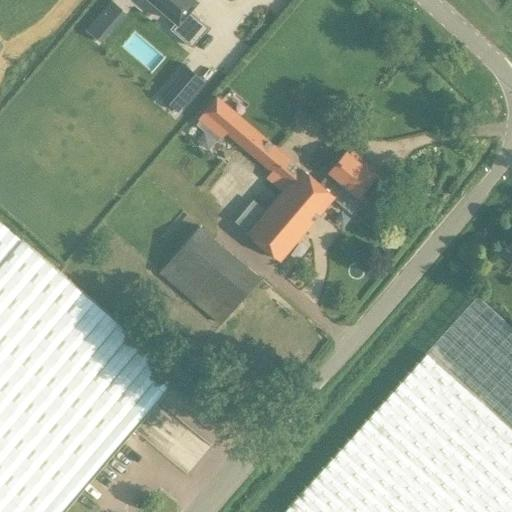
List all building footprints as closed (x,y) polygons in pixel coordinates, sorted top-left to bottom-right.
[(197,1),(195,0),(151,0),(177,21),(171,29),(192,46),(209,26),(189,10),(197,1)] [(243,52),(292,0),(257,0),(224,35),(243,52)] [(204,81),(185,65),(158,95),(177,112),(204,81)] [(333,196),(330,194),(341,181),(366,202),(386,180),(362,159),(358,163),(345,151),(329,170),(330,171),(319,184),(301,169),(300,170),(215,97),(197,119),(221,139),(226,133),(270,171),(267,175),(283,189),(246,232),(279,259),(333,196)] [(95,302),(0,221),(0,511),(60,511),(179,373),(95,302)] [(260,275),(203,224),(163,268),(220,319),(260,275)] [(511,511),(511,326),(478,296),(364,422),(283,511),(511,511)]
